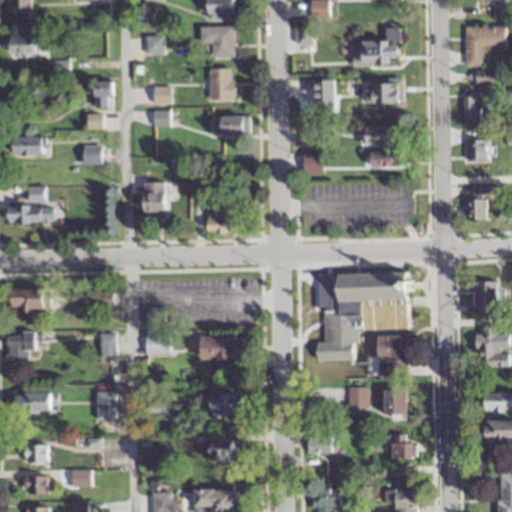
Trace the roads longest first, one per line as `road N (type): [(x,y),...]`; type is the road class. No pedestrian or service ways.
road 1 (residential): [(0,260),(511,248)]
road 2 (residential): [(273,0),(285,511)]
road 3 (residential): [(437,0),(446,511)]
